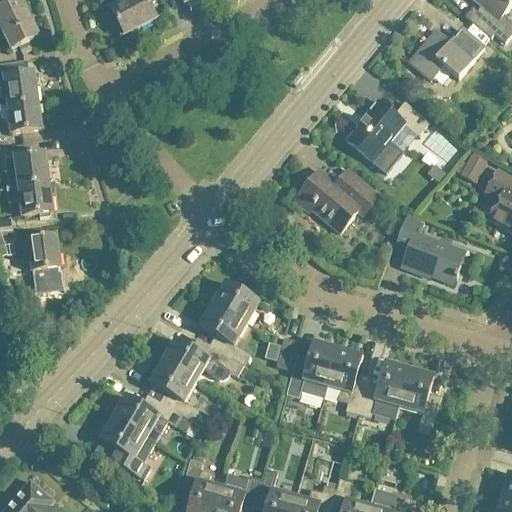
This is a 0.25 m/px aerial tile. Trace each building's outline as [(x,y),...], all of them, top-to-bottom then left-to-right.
[(149,7),(158,2),(156,0),(126,0),(128,2),(111,12),(125,38),(157,21),(149,7)] [(181,0),(185,7),(187,5),(189,9),(200,3),(198,0),(181,0)] [(511,28),(504,17),(511,8),(502,0),(469,0),(483,11),(479,16),(473,10),(465,19),(483,35),(491,41),(494,37),(505,46),(511,37),(511,28)] [(511,0),(502,0),(511,8),(511,0)] [(40,39),(22,2),(0,12),(0,30),(1,30),(12,53),(40,39)] [(459,83),(484,52),(461,32),(451,45),(437,33),(427,45),(428,46),(413,65),(433,82),(443,70),(459,83)] [(37,104),(34,76),(7,79),(6,72),(0,72),(0,110),(8,110),(8,108),(37,104)] [(38,106),(37,104),(8,108),(8,110),(0,110),(0,115),(1,123),(10,122),(12,137),(41,133),(38,106)] [(403,156),(390,145),(405,127),(419,139),(429,126),(405,105),(394,118),(377,104),(364,120),(365,121),(347,144),(386,177),(403,156)] [(476,187),(488,167),(486,166),(488,163),(474,155),(473,158),(472,157),(466,166),(463,164),(457,175),(461,177),(460,178),(476,187)] [(48,183),(52,182),(50,171),(47,171),(45,156),(6,162),(9,192),(49,186),(48,183)] [(366,215),(379,199),(348,173),(336,187),(320,173),(294,203),(309,215),(311,212),(340,236),(361,211),(366,215)] [(511,181),(498,173),(486,195),(499,203),(488,223),(511,236),(511,181)] [(49,186),(9,192),(7,192),(9,207),(21,205),(23,220),(40,218),(40,222),(51,220),(50,216),(53,216),(49,186)] [(453,287),(465,255),(420,238),(424,227),(407,220),(396,250),(408,254),(402,270),(422,278),(422,276),(453,287)] [(12,234),(10,222),(0,223),(0,235),(1,235),(12,234)] [(61,271),(56,240),(28,244),(29,245),(17,246),(19,258),(30,257),(33,275),(48,273),(49,276),(59,275),(59,271),(61,271)] [(511,259),(503,256),(501,262),(511,266),(511,259)] [(247,327),(260,305),(239,293),(225,285),(212,307),(247,327)] [(239,341),(247,327),(212,307),(199,329),(224,343),(218,354),(231,362),(243,369),(251,357),(235,348),(239,341)] [(296,344),(284,341),(276,370),(288,373),(296,344)] [(243,369),(231,362),(218,354),(206,346),(200,356),(175,342),(163,364),(197,385),(204,373),(211,377),(213,380),(218,383),(223,383),(228,381),(230,377),(237,381),(239,377),(243,380),(248,372),(243,369)] [(309,363),(296,359),(285,398),(298,402),(303,384),(327,391),(338,352),(314,345),(309,363)] [(356,422),(368,380),(357,376),(362,359),(338,352),(327,391),(340,395),(338,404),(347,407),(345,415),(347,415),(346,419),(356,422)] [(197,385),(163,364),(150,386),(166,396),(160,406),(182,420),(206,434),(213,422),(185,406),(197,385)] [(398,411),(409,372),(385,365),(380,383),(368,380),(356,422),(358,423),(358,424),(368,426),(370,422),(372,413),(384,416),(386,407),(398,411)] [(417,435),(429,438),(440,400),(429,396),(434,379),(409,372),(398,411),(422,417),(417,435)] [(182,420),(160,406),(157,403),(151,414),(126,399),(113,421),(148,441),(160,421),(175,431),(182,420)] [(151,471),(136,462),(148,441),(113,421),(100,443),(116,452),(110,463),(145,483),(151,471)] [(191,463),(180,501),(192,505),(189,511),(215,511),(222,491),(208,487),(211,477),(201,474),(203,467),(191,463)] [(292,511),(296,500),(272,493),(277,476),(264,472),(261,483),(255,511),(257,511),(292,511)] [(511,478),(507,477),(501,501),(511,504),(511,478)] [(254,511),(255,511),(261,483),(250,480),(249,484),(228,478),(228,480),(225,479),(222,491),(215,511),(254,511)] [(339,482),(336,492),(331,511),(369,511),(370,510),(346,503),(351,485),(339,482)] [(62,511),(31,485),(7,511),(62,511)] [(308,503),(296,500),(292,511),(331,511),(336,492),(324,489),(322,496),(310,493),(308,503)] [(408,511),(411,502),(398,498),(375,492),(370,510),(369,511),(408,511)] [(511,511),(511,504),(501,501),(497,511),(511,511)]
